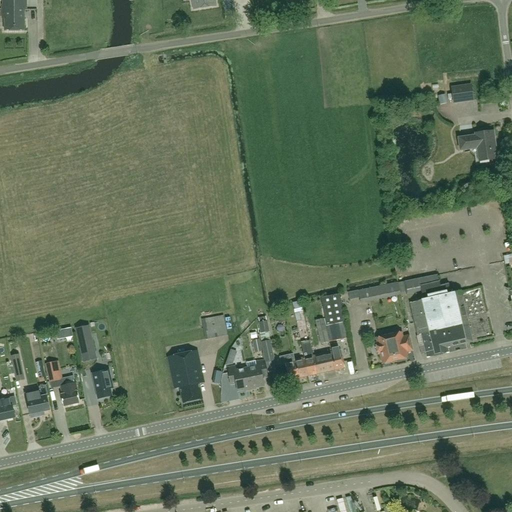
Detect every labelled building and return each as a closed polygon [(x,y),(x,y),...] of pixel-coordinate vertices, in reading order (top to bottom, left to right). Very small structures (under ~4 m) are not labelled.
[(2,0),(2,5),(1,5),(1,19),(4,19),(4,31),(24,31),(24,12),(27,12),(27,0),(2,0)] [(192,0),(194,9),(216,6),(214,0),(192,0)] [(471,85),(451,88),(453,103),(473,100),(471,85)] [(459,107),(460,116),(470,115),(469,106),(459,107)] [(493,132),(475,134),(475,136),(458,139),(460,151),(477,148),(479,162),(497,159),(493,132)] [(437,275),(404,282),(407,294),(420,291),(422,300),(409,303),(416,336),(418,343),(420,346),(423,346),(425,354),(426,358),(448,354),(446,348),(453,346),(458,345),(460,345),(466,344),(471,342),(460,292),(451,294),(449,284),(440,286),(439,282),(438,282),(437,275)] [(358,291),(359,298),(360,303),(400,295),(397,283),(358,291)] [(320,299),(326,326),(329,325),(333,342),(348,338),(339,294),(320,299)] [(295,313),(304,311),(301,301),(292,303),(295,313)] [(284,313),(277,314),(279,323),(286,322),(284,313)] [(223,316),(201,320),(205,340),(227,336),(223,316)] [(323,319),(316,320),(321,344),(329,343),(323,319)] [(260,333),(268,332),(269,332),(267,322),(258,323),(260,333)] [(81,352),(92,350),(87,327),(76,329),(81,352)] [(73,337),(71,328),(64,329),(66,338),(73,337)] [(270,341),(268,332),(260,333),(263,351),(265,360),(273,359),(270,341)] [(377,343),(375,343),(377,354),(380,354),(382,364),(407,359),(406,352),(412,351),(409,335),(403,337),(402,332),(376,338),(377,343)] [(252,341),(255,353),(262,351),(260,339),(252,341)] [(303,358),(307,376),(317,374),(313,356),(309,340),(301,342),(303,355),(303,358)] [(334,351),(331,352),(335,370),(344,368),(340,350),(339,350),(339,347),(333,348),(334,351)] [(197,352),(168,358),(174,390),(179,388),(182,404),(202,399),(199,384),(204,383),(197,352)] [(335,370),(331,352),(313,356),(317,374),(335,370)] [(19,354),(11,356),(15,374),(23,372),(19,354)] [(298,378),(294,360),(293,354),(279,357),(281,365),(285,364),(288,380),(298,378)] [(303,358),(294,360),(298,378),(307,376),(303,358)] [(46,377),(42,361),(36,363),(39,379),(46,377)] [(267,378),(264,361),(254,363),(255,367),(246,368),(250,389),(263,386),(262,379),(267,378)] [(46,365),(50,383),(60,381),(56,363),(46,365)] [(250,389),(246,368),(237,370),(236,366),(227,368),(230,385),(236,384),(237,391),(250,389)] [(108,371),(93,374),(98,399),(110,396),(109,389),(112,388),(108,371)] [(63,394),(60,395),(63,407),(79,403),(77,391),(70,393),(68,386),(61,387),(63,394)] [(46,395),(40,397),(39,391),(26,394),(27,402),(26,402),(29,415),(30,419),(44,416),(44,412),(50,411),(46,395)] [(0,420),(14,418),(11,406),(16,405),(14,397),(0,400),(0,420)]
